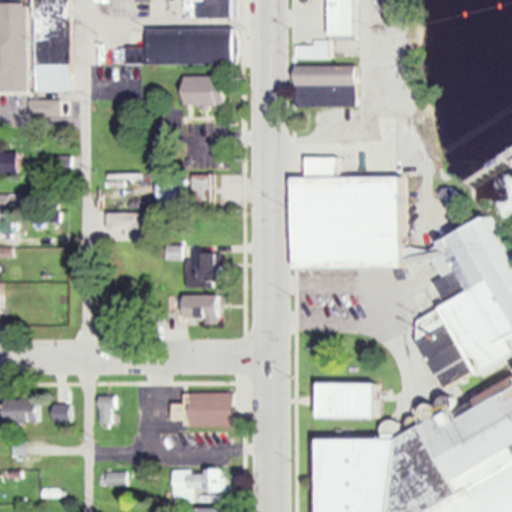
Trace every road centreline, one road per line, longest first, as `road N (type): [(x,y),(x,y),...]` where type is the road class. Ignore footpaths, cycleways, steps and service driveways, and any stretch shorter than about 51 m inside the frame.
road 1 (residential): [(275,511),(270,0)]
road 2 (residential): [(274,361),(0,359)]
